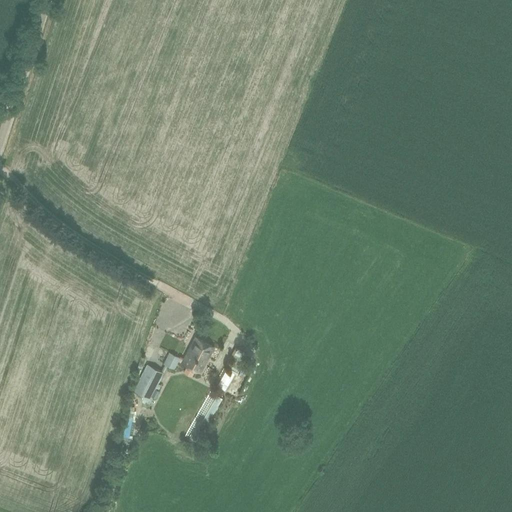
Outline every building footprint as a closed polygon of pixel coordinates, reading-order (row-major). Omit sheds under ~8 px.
[(184,362),(201,371),(214,346),(197,337),(184,362)] [(169,352),(164,363),(172,367),(177,357),(169,352)] [(147,364),(134,390),(151,399),(164,372),(147,364)] [(219,382),(228,386),(236,370),(228,366),(219,382)] [(134,414),(125,413),(123,433),(132,434),(134,414)]
